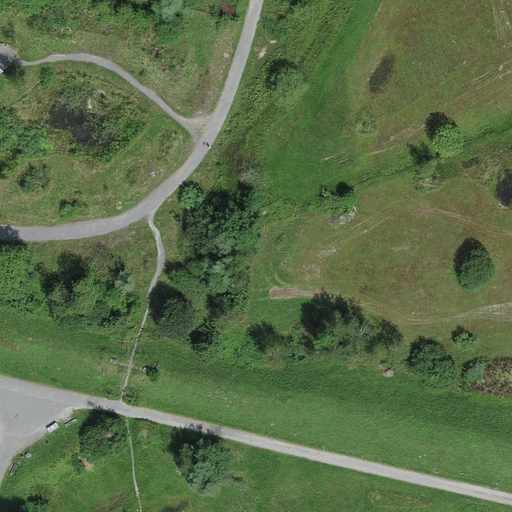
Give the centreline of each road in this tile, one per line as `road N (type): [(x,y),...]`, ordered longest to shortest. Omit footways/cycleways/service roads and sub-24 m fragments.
road 1 (track): [(0,383),(511,500)]
road 2 (track): [(0,230),(114,222),(176,181),(206,146),(258,0)]
